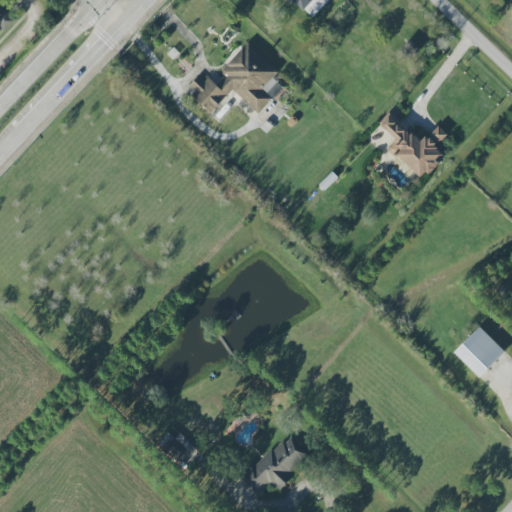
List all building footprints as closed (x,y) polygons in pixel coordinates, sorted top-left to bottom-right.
[(287,0),(301,13),(313,0),(287,0)] [(0,27),(8,30),(13,15),(0,10),(0,27)] [(232,90),(258,114),(272,99),(262,90),(279,71),(247,42),(220,72),(225,76),(215,87),(200,74),(189,85),(196,91),(191,96),(210,114),(232,90)] [(263,89),(272,99),(283,89),(273,79),(263,89)] [(423,179),(444,155),(436,147),(447,134),(437,125),(421,142),(389,112),(379,123),(396,138),(388,147),(423,179)] [(480,377),(504,351),(479,327),(454,353),(480,377)] [(164,446),(175,460),(192,446),(181,433),(164,446)] [(257,495),(269,482),(279,492),(293,477),(289,473),(308,454),(288,435),(256,468),(251,463),(238,476),(257,495)]
